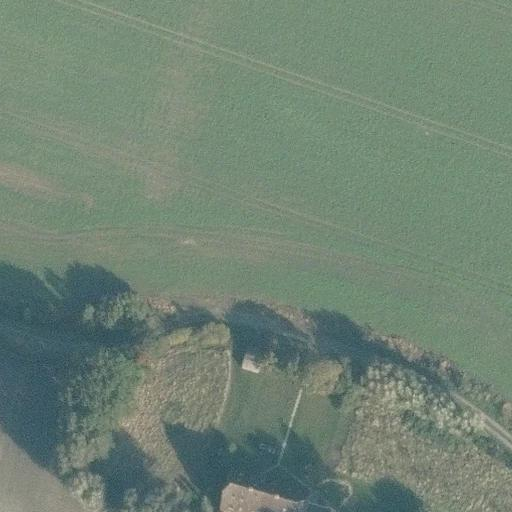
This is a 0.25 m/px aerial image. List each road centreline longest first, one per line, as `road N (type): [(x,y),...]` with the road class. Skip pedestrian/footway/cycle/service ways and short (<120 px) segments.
road 1 (track): [(296,334),(224,317),(81,349),(0,332)]
road 2 (unclassified): [(511,453),(474,420),(374,362),(296,334)]
